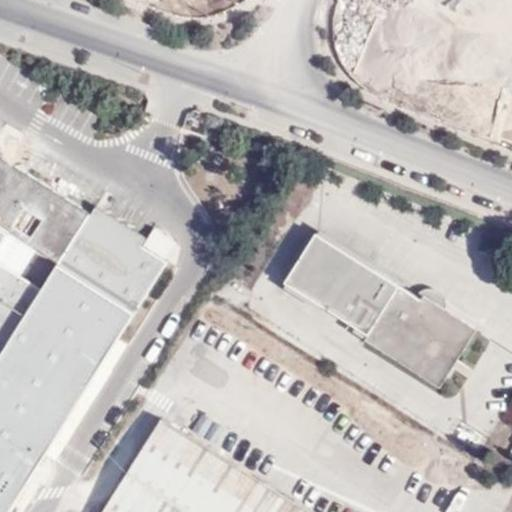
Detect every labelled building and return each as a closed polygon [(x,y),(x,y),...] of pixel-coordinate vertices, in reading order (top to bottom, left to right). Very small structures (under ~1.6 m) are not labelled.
[(16,171),(21,162),(8,154),(3,163),(16,171)] [(0,511),(15,511),(169,266),(143,249),(126,276),(77,245),(93,219),(16,171),(3,163),(0,160),(0,511)] [(126,276),(143,249),(148,241),(98,210),(93,219),(77,245),(126,276)] [(472,328),(445,311),(439,307),(439,306),(418,293),(318,230),(287,280),(371,332),(441,376),(449,364),(472,328)] [(419,292),(418,293),(439,306),(439,307),(445,311),(448,305),(448,298),(446,293),(440,288),(434,286),(429,286),(423,288),(419,292)] [(313,511),(156,419),(100,511),(313,511)]
